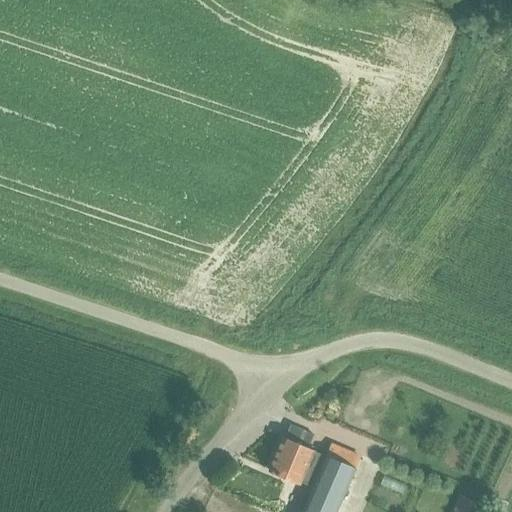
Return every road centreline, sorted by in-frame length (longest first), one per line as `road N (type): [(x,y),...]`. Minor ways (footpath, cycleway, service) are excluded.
road 1 (unclassified): [(270,371),(0,279)]
road 2 (unclassified): [(511,382),(386,341),(270,371)]
road 3 (unclassified): [(164,511),(270,371)]
